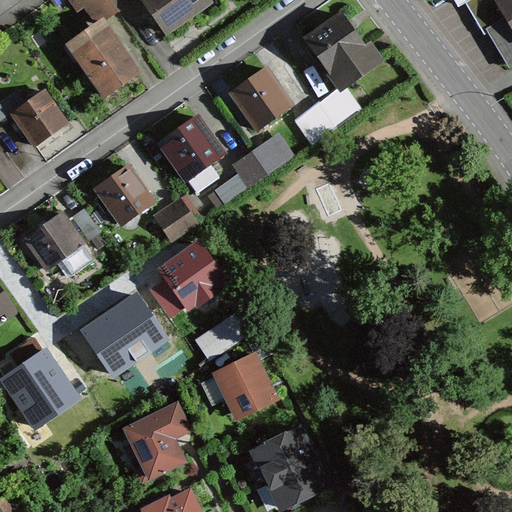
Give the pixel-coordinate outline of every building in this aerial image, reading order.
[(100,24),(102,22),(118,11),(110,0),(73,0),(79,9),(86,4),(99,22),(100,24)] [(110,0),(118,11),(133,0),(110,0)] [(143,0),(167,33),(197,11),(192,5),(199,0),(143,0)] [(490,30),(510,65),(511,64),(511,0),(501,0),(498,2),(496,0),(469,0),(487,32),(490,30)] [(340,87),(341,88),(342,87),(380,61),(369,45),(365,48),(342,15),(307,40),(340,87)] [(70,43),(108,95),(139,73),(102,22),(100,24),(99,22),(70,43)] [(265,68),(231,93),(258,130),(292,105),(265,68)] [(360,113),(342,87),(341,88),(340,87),(319,102),(338,128),(360,113)] [(44,91),(13,113),(36,146),(68,124),(44,91)] [(338,128),(319,102),(295,121),(313,145),(338,128)] [(223,154),(198,117),(161,143),(186,179),(188,177),(196,189),(213,178),(205,167),(223,154)] [(268,142),(253,153),(269,175),(284,164),(268,142)] [(269,175),(253,153),(237,165),(252,187),(269,175)] [(153,202),(127,166),(96,188),(122,224),(153,202)] [(182,202),(158,219),(171,239),(170,240),(171,241),(198,222),(183,200),(181,201),(182,202)] [(84,207),(72,216),(90,240),(102,231),(84,207)] [(60,213),(26,238),(48,269),(62,259),(73,275),(94,259),(60,213)] [(202,262),(158,291),(175,316),(219,288),(202,262)] [(0,285),(0,312),(3,310),(8,317),(18,310),(0,285)] [(251,334),(263,326),(252,303),(252,305),(188,349),(200,366),(250,331),(251,334)] [(132,310),(88,339),(105,364),(149,335),(132,310)] [(46,354),(16,374),(51,426),(81,405),(46,354)] [(254,354),(216,373),(229,400),(234,398),(243,416),(277,399),(254,354)] [(177,405),(127,429),(151,476),(184,460),(172,437),(189,429),(177,405)] [(298,428),(254,450),(284,511),(286,511),(330,490),(317,466),(319,461),(312,447),(307,446),(298,428)] [(9,492),(0,497),(0,511),(16,511),(21,510),(9,492)] [(199,511),(190,492),(170,502),(168,499),(146,510),(146,511),(199,511)]
